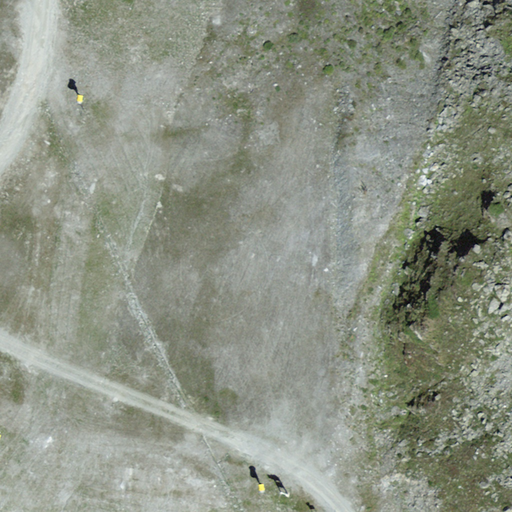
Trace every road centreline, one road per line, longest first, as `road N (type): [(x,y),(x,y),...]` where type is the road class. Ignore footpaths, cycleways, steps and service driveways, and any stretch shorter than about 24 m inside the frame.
road 1 (track): [(342,511),(290,462),(0,340)]
road 2 (track): [(42,0),(30,74),(0,150)]
